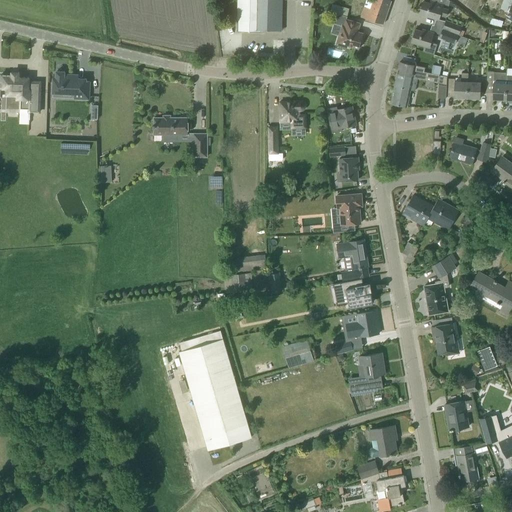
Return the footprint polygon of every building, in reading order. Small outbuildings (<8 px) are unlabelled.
[(262,31),(262,30),(281,30),(282,0),(237,0),(237,31),(262,31)] [(367,19),(383,24),(391,0),(389,0),(373,0),(372,2),(367,0),(366,0),(364,7),(360,17),(367,19)] [(430,3),(423,1),(419,14),(439,19),(440,15),(446,17),(449,9),(448,8),(450,1),(449,0),(433,0),(433,1),(431,1),(430,3)] [(347,16),(349,9),(332,4),(330,11),(347,16)] [(334,13),(331,23),(341,26),(336,44),(347,47),(347,45),(358,49),(363,33),(357,32),(360,23),(346,19),(347,16),(334,13)] [(459,35),(462,26),(445,20),(442,29),(459,35)] [(433,33),(432,32),(422,29),(422,31),(415,29),(411,42),(424,46),(422,51),(433,54),(436,44),(431,42),(433,33)] [(459,35),(442,29),(439,37),(455,43),(456,41),(465,44),(468,39),(459,35)] [(397,74),(417,79),(438,83),(446,85),(447,77),(424,72),(425,67),(415,65),(408,64),(408,63),(406,63),(399,62),(397,74)] [(53,76),(52,92),(74,93),(74,98),(89,98),(89,81),(86,80),(86,77),(78,77),(78,74),(64,73),(65,70),(55,69),(55,73),(54,73),(54,76),(53,76)] [(0,77),(0,97),(1,97),(1,88),(7,88),(7,94),(15,95),(15,96),(20,96),(20,111),(38,112),(39,84),(28,83),(28,76),(19,76),(19,71),(10,71),(10,74),(0,74),(0,78),(0,77)] [(505,99),(507,75),(507,72),(487,72),(487,80),(487,93),(493,93),(492,99),(493,99),(505,99),(505,100),(505,99)] [(467,98),(468,82),(468,73),(462,73),(461,81),(455,81),(455,79),(448,78),(448,87),(447,97),(454,97),(466,98),(466,99),(467,99),(467,98)] [(414,91),(417,79),(397,74),(391,103),(406,107),(410,90),(414,91)] [(480,92),(487,93),(487,80),(480,80),(480,82),(468,82),(467,98),(479,98),(480,98),(480,92)] [(446,98),(446,88),(446,86),(439,85),(438,98),(446,98)] [(286,102),(279,102),(279,112),(280,121),(291,121),(291,127),(305,126),(305,113),(299,113),(299,111),(300,111),(301,111),(302,111),(302,110),(303,110),(304,109),(305,108),(305,107),(305,106),(305,105),(305,104),(304,104),(304,103),(303,102),(302,101),(301,101),(300,101),(299,101),(291,101),(291,103),(286,103),(286,102)] [(356,124),(352,107),(337,110),(336,106),(327,109),(332,133),(342,131),(341,127),(356,124)] [(188,128),(188,118),(154,118),(154,125),(153,125),(153,127),(154,127),(154,135),(161,135),(162,142),(173,142),(173,135),(188,135),(188,128)] [(277,137),(277,127),(268,127),(268,137),(268,154),(269,154),(269,160),(281,160),(283,159),(283,153),(277,153),(277,137)] [(207,144),(207,134),(194,134),(194,144),(194,157),(207,157),(207,144)] [(486,161),(491,144),(483,142),(481,150),(462,145),(463,140),(455,138),(450,157),(472,164),(473,157),(478,159),(486,161)] [(441,141),(433,140),(432,154),(440,154),(441,141)] [(329,156),(345,154),(345,146),(329,148),(329,156)] [(348,158),(339,158),(341,181),(348,181),(358,180),(357,170),(359,170),(358,157),(348,158)] [(511,164),(502,157),(498,162),(492,170),(505,179),(502,182),(504,183),(504,182),(511,187),(511,164)] [(111,166),(101,167),(101,182),(111,182),(111,166)] [(361,194),(351,194),(336,196),(337,208),(341,207),(341,214),(340,214),(341,224),(350,224),(360,223),(359,211),(358,211),(358,206),(362,206),(361,194)] [(423,226),(438,200),(437,200),(433,207),(412,195),(402,214),(423,226)] [(423,226),(427,218),(448,230),(459,211),(438,200),(423,226)] [(342,243),(336,244),(338,257),(344,256),(350,255),(352,268),(353,268),(359,267),(359,268),(361,268),(361,267),(368,266),(364,239),(354,241),(342,243)] [(402,252),(407,255),(409,251),(413,245),(408,242),(402,252)] [(409,251),(407,255),(403,262),(408,264),(414,254),(409,251)] [(241,257),(236,257),(238,272),(239,272),(265,269),(264,263),(262,264),(260,255),(241,257)] [(440,277),(446,273),(456,268),(448,255),(441,260),(432,265),(440,278),(440,277)] [(342,279),(356,277),(355,271),(341,273),(341,274),(337,275),(338,279),(342,279)] [(478,271),(467,290),(482,299),(500,309),(498,312),(505,316),(511,303),(511,282),(508,280),(504,287),(496,282),(497,281),(494,279),(494,280),(478,271)] [(232,274),(234,292),(253,290),(251,272),(232,274)] [(283,292),(279,272),(269,274),(272,294),(283,292)] [(436,284),(424,286),(429,315),(448,311),(446,302),(445,292),(444,287),(449,286),(446,273),(440,277),(442,281),(435,282),(436,284)] [(362,278),(334,283),(338,304),(348,302),(349,308),(359,306),(359,307),(371,305),(371,304),(373,303),(370,290),(368,290),(367,283),(363,284),(362,278)] [(352,322),(346,323),(347,330),(349,338),(368,335),(378,333),(377,325),(374,325),(372,312),(362,313),(356,314),(357,321),(352,322)] [(441,325),(431,326),(434,342),(436,341),(438,354),(447,352),(448,355),(460,353),(457,340),(454,341),(452,333),(454,333),(452,323),(441,325)] [(179,351),(205,440),(208,450),(251,437),(220,330),(197,337),(179,343),(182,351),(179,351)] [(314,360),(312,355),(316,354),(314,347),(310,348),(307,339),(283,346),(289,367),(314,360)] [(340,343),(334,344),(337,354),(342,352),(352,350),(350,340),(340,343)] [(493,365),(486,348),(477,352),(484,369),(493,365)] [(381,353),(372,354),(359,356),(360,364),(364,364),(366,377),(381,374),(379,361),(383,361),(381,353)] [(475,376),(480,369),(474,364),(469,371),(475,376)] [(369,380),(349,383),(350,393),(371,390),(369,380)] [(465,393),(471,391),(476,390),(474,382),(463,385),(465,393)] [(453,429),(463,427),(468,427),(463,401),(445,404),(445,405),(446,405),(448,415),(447,415),(450,431),(453,430),(453,429)] [(496,415),(480,420),(484,434),(495,431),(507,458),(511,455),(511,424),(500,430),(496,415)] [(372,457),(397,453),(393,435),(396,434),(394,425),(370,430),(371,439),(373,447),(371,447),(369,451),(369,455),(372,457)] [(486,443),(453,447),(452,447),(455,465),(456,465),(458,464),(459,474),(458,474),(459,477),(460,477),(461,481),(478,478),(475,452),(480,452),(480,450),(488,448),(486,443)] [(361,477),(377,471),(374,461),(357,467),(361,477)] [(379,473),(362,479),(363,483),(375,481),(379,499),(377,499),(379,511),(390,509),(390,505),(398,504),(398,505),(401,504),(400,503),(404,503),(401,487),(405,486),(403,475),(387,478),(386,471),(379,473)] [(314,499),(303,502),(306,509),(307,508),(308,510),(315,508),(314,506),(316,505),(314,499)] [(485,502),(486,510),(503,507),(502,499),(485,502)]
